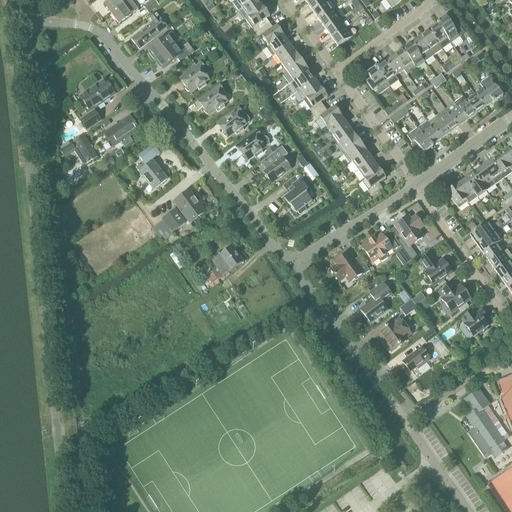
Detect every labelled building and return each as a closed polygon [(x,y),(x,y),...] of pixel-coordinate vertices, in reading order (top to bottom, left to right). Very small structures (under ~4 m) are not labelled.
[(109,0),(104,4),(112,14),(130,0),(109,0)] [(138,10),(130,0),(112,14),(119,24),(138,10)] [(144,8),(149,14),(159,7),(154,1),(154,0),(144,8)] [(233,3),(239,12),(255,0),(257,0),(258,1),(258,0),(237,0),(236,1),(233,3)] [(255,0),(239,12),(246,20),(263,8),(258,1),(257,0),(255,0)] [(313,12),(327,2),(325,0),(311,0),(307,3),(313,12)] [(356,0),(355,0),(351,3),(355,8),(360,5),(356,0)] [(367,0),(366,0),(362,3),(366,9),(371,5),(367,0)] [(384,0),(392,9),(404,0),(384,0)] [(483,0),(474,0),(480,8),(486,4),(483,0)] [(319,21),(333,11),(327,2),(313,12),(319,21)] [(185,4),(180,8),(184,13),(190,9),(185,4)] [(360,5),(355,8),(359,14),(364,10),(360,5)] [(256,34),(271,24),(267,19),(270,17),(263,8),(246,20),(252,29),(256,34)] [(325,30),(340,20),(333,11),(319,21),(325,30)] [(376,12),(371,16),(375,21),(380,18),(376,12)] [(150,26),(131,40),(139,50),(167,28),(156,13),(146,21),(150,26)] [(364,21),(368,26),(373,23),(369,17),(364,21)] [(446,18),(437,25),(437,26),(450,44),(465,34),(455,19),(450,23),(446,18)] [(332,38),(346,28),(340,20),(325,30),(332,38)] [(182,26),(178,21),(170,27),(174,32),(182,26)] [(266,49),(266,48),(283,36),(277,27),(274,29),(271,24),(256,34),(266,49)] [(429,32),(442,50),(450,44),(437,26),(429,32)] [(346,28),(332,38),(338,48),(353,38),(346,28)] [(420,38),(433,56),(442,50),(429,32),(420,38)] [(156,60),(175,45),(171,41),(175,37),(172,33),(148,51),(150,53),(149,54),(153,60),(154,59),(156,60)] [(273,57),(275,55),(289,45),(290,47),(295,43),(293,40),(288,43),(283,36),(266,48),(273,57)] [(411,44),(425,63),(433,56),(420,38),(411,44)] [(403,51),(416,69),(425,63),(411,44),(403,51)] [(162,68),(163,70),(177,60),(180,63),(189,56),(183,47),(178,50),(175,45),(156,60),(157,62),(156,63),(160,69),(162,68)] [(275,55),(281,64),(296,54),(290,47),(289,45),(275,55)] [(403,51),(394,57),(404,71),(407,75),(416,69),(403,51)] [(281,64),(288,73),(302,63),(303,64),(308,60),(306,57),(301,61),(296,54),(281,64)] [(394,57),(385,63),(395,77),(404,71),(394,57)] [(476,57),(466,65),(468,68),(473,65),(474,66),(479,62),(476,57)] [(455,68),(453,65),(451,62),(442,68),(446,75),(455,68)] [(288,73),(294,82),(308,72),(309,71),(303,64),(302,63),(288,73)] [(376,69),(390,88),(398,82),(395,77),(385,63),(376,69)] [(201,64),(179,80),(185,87),(185,89),(187,92),(189,93),(190,94),(198,89),(199,91),(206,85),(205,83),(209,81),(202,71),(205,69),(201,64)] [(376,69),(376,68),(367,75),(370,80),(366,83),(376,98),(390,88),(376,69)] [(291,84),(297,93),(315,80),(316,82),(321,78),(318,75),(313,79),(308,72),(294,82),(291,84)] [(235,73),(230,77),(234,82),(239,78),(235,73)] [(483,89),(493,103),(494,104),(503,97),(489,78),(480,84),(483,89)] [(89,92),(80,97),(90,112),(115,95),(105,81),(98,85),(94,80),(85,87),(89,92)] [(297,93),(304,101),(321,89),(316,82),(315,80),(297,93)] [(505,85),(500,88),(504,93),(508,89),(505,85)] [(223,91),(219,86),(198,102),(204,110),(204,112),(206,115),(208,115),(209,117),(216,111),(218,113),(225,108),(223,106),(227,103),(220,93),(223,91)] [(310,111),(313,115),(324,108),(321,103),(328,98),(321,89),(304,101),(310,110),(310,111)] [(474,95),(484,109),(493,103),(483,89),(474,95)] [(475,115),(484,109),(474,95),(472,91),(463,98),(475,115)] [(475,115),(463,98),(454,104),(467,122),(475,115)] [(467,122),(454,104),(445,110),(458,128),(467,122)] [(397,110),(395,106),(389,110),(388,108),(384,111),(387,117),(397,110)] [(326,128),(327,128),(341,117),(335,108),(328,113),(324,108),(313,115),(318,121),(320,119),(326,128)] [(238,109),(217,125),(223,132),(223,134),(225,137),(227,138),(228,139),(235,134),(237,136),(244,130),(242,129),(249,124),(249,120),(247,117),(244,117),(238,109)] [(407,112),(404,109),(393,117),(397,123),(409,114),(407,112)] [(458,128),(445,110),(436,117),(449,134),(458,128)] [(94,112),(80,121),(87,131),(101,122),(94,112)] [(130,117),(104,134),(113,148),(121,142),(124,147),(132,142),(129,137),(139,130),(130,117)] [(327,128),(333,136),(347,126),(348,128),(353,124),(351,121),(346,124),(341,117),(327,128)] [(449,134),(436,117),(428,123),(440,141),(449,134)] [(440,141),(428,123),(419,129),(432,147),(440,141)] [(333,136),(339,145),(353,135),(348,128),(347,126),(333,136)] [(432,148),(432,147),(419,129),(407,137),(412,143),(414,141),(423,154),(432,148)] [(257,132),(236,147),(242,155),(241,157),(244,160),(246,161),(247,162),(254,157),(255,159),(263,153),(261,151),(270,145),(268,143),(269,141),(266,138),(264,138),(262,136),(261,137),(257,132)] [(337,147),(343,156),(360,143),(361,145),(366,141),(364,138),(359,142),(354,134),(353,135),(339,145),(337,147)] [(98,158),(84,136),(74,142),(87,164),(98,158)] [(349,164),(352,163),(366,152),(361,145),(360,143),(343,156),(349,164)] [(75,149),(72,144),(61,151),(64,156),(75,149)] [(140,173),(154,191),(167,180),(153,162),(152,161),(159,155),(152,146),(139,157),(143,162),(136,168),(140,173)] [(268,158),(261,163),(266,171),(263,173),(272,184),(291,170),(282,159),(288,155),(282,147),(277,151),(268,158)] [(274,147),(265,154),(268,158),(277,151),(274,147)] [(500,155),(511,172),(511,154),(508,149),(500,155)] [(120,150),(115,154),(118,158),(123,154),(120,150)] [(366,152),(352,163),(358,171),(372,161),(373,163),(378,159),(376,156),(371,160),(366,152)] [(491,162),(504,180),(511,173),(511,172),(500,155),(491,162)] [(379,170),(373,163),(372,161),(358,171),(364,180),(379,170)] [(482,168),(495,186),(504,180),(491,162),(482,168)] [(310,166),(304,171),(307,176),(314,171),(310,166)] [(473,174),(486,192),(495,186),(482,168),(473,174)] [(364,180),(361,182),(368,191),(371,197),(382,189),(379,184),(386,179),(379,170),(364,180)] [(299,174),(282,186),(289,196),(284,199),(289,206),(291,205),(296,213),(297,212),(300,215),(306,210),(304,207),(311,202),(305,194),(307,193),(298,182),(302,179),(299,174)] [(473,174),(465,181),(477,198),(486,192),(473,174)] [(477,198),(465,181),(456,187),(468,203),(469,205),(477,198)] [(456,186),(446,193),(458,210),(468,203),(456,187),(456,186)] [(189,192),(174,203),(190,224),(204,213),(189,192)] [(408,218),(395,227),(403,238),(398,242),(413,263),(418,259),(410,247),(423,238),(418,231),(423,228),(415,218),(411,221),(408,218)] [(470,236),(476,246),(495,232),(488,223),(470,236)] [(205,247),(217,238),(210,229),(198,237),(205,247)] [(495,232),(476,246),(483,254),(497,244),(501,241),(495,232)] [(381,235),(362,249),(372,263),(378,259),(380,262),(382,262),(388,258),(388,256),(386,254),(391,250),(393,252),(398,248),(389,234),(383,238),(381,235)] [(193,241),(182,248),(190,260),(201,253),(193,241)] [(503,253),(497,244),(483,254),(489,263),(503,253)] [(232,247),(212,261),(223,277),(244,262),(232,247)] [(511,257),(507,250),(503,253),(489,263),(495,272),(511,259),(511,257)] [(178,251),(170,256),(179,269),(187,264),(178,251)] [(337,266),(330,271),(339,282),(345,278),(349,283),(362,274),(363,276),(369,272),(359,257),(353,261),(348,254),(341,259),(340,259),(336,261),(336,262),(335,263),(337,266)] [(430,255),(420,262),(427,272),(425,273),(434,286),(451,274),(442,261),(437,264),(430,255)] [(511,259),(495,272),(501,281),(511,273),(511,259)] [(511,273),(501,281),(508,289),(511,286),(511,273)] [(207,289),(202,283),(197,286),(202,293),(207,289)] [(452,283),(439,293),(443,299),(442,301),(451,314),(458,309),(461,312),(468,306),(466,303),(470,300),(461,287),(457,290),(452,283)] [(382,284),(369,294),(374,300),(360,310),(371,324),(387,311),(382,304),(392,296),(382,284)] [(417,306),(424,301),(426,300),(422,294),(413,301),(417,306)] [(411,301),(400,309),(406,317),(417,309),(411,301)] [(424,301),(417,306),(420,309),(426,305),(424,301)] [(472,311),(461,319),(465,324),(464,325),(465,326),(461,329),(469,339),(472,337),(473,338),(480,333),(481,334),(486,331),(484,329),(487,327),(483,321),(485,319),(480,312),(476,315),(472,311)] [(392,322),(379,333),(386,342),(385,345),(388,348),(391,349),(393,351),(406,341),(404,338),(410,334),(400,321),(394,325),(392,322)] [(432,330),(421,338),(426,345),(437,336),(432,330)] [(428,359),(429,359),(421,348),(402,363),(410,373),(417,368),(418,370),(430,361),(428,359)] [(468,420),(475,430),(468,434),(486,460),(488,459),(493,455),(491,452),(504,442),(482,411),(488,407),(489,406),(478,391),(476,393),(464,401),(473,413),(466,418),(468,420)] [(504,442),(510,438),(488,407),(482,411),(504,442)]
